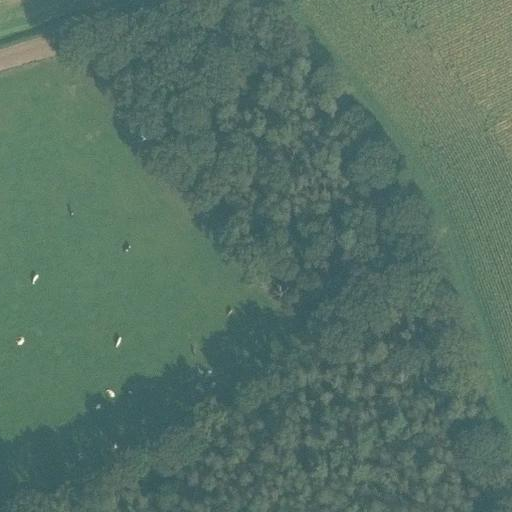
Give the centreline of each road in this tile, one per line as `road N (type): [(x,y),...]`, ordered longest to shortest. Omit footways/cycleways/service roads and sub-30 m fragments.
road 1 (track): [(511,431),(432,212),(399,156),(275,0)]
road 2 (track): [(198,0),(0,60)]
